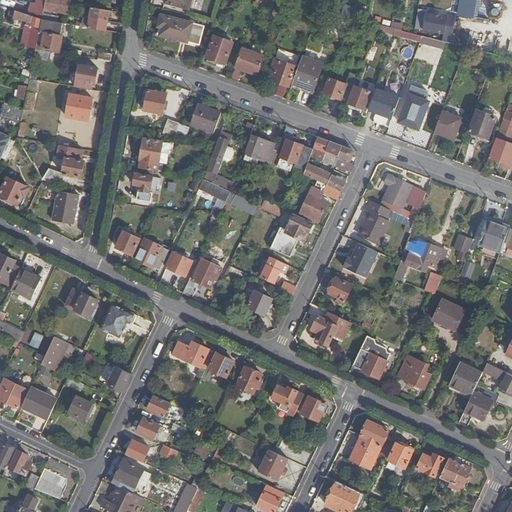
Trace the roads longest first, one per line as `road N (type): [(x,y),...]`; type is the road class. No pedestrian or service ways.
road 1 (residential): [(376,145),(129,57)]
road 2 (residential): [(275,353),(376,145)]
road 3 (residential): [(129,57),(91,265)]
road 4 (residential): [(175,305),(96,470)]
road 5 (residential): [(355,391),(507,462)]
road 6 (residential): [(511,194),(376,145)]
road 7 (residential): [(355,391),(297,511)]
